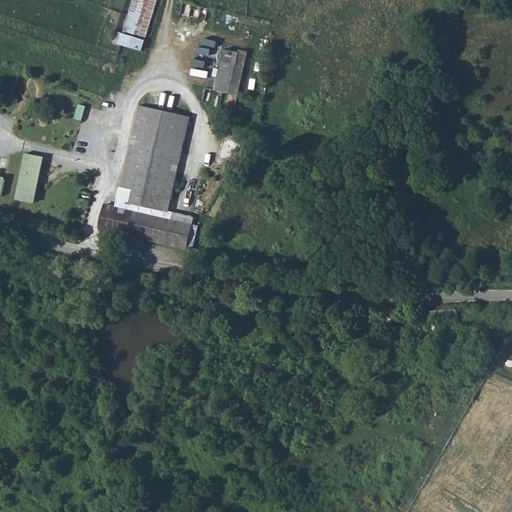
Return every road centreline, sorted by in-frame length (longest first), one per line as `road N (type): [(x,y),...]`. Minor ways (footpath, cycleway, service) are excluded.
road 1 (unclassified): [(511,295),(341,295),(191,273),(0,231)]
road 2 (track): [(91,250),(94,203),(175,0)]
